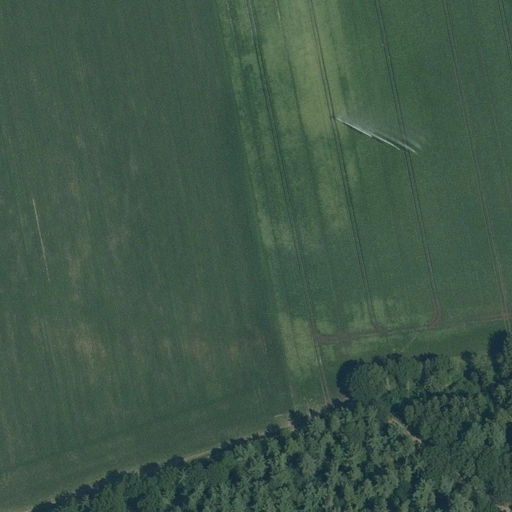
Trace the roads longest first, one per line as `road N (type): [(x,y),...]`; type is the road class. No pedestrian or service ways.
road 1 (track): [(91,501),(333,422),(361,399)]
road 2 (track): [(361,399),(373,373),(511,356)]
road 3 (track): [(361,399),(458,477)]
